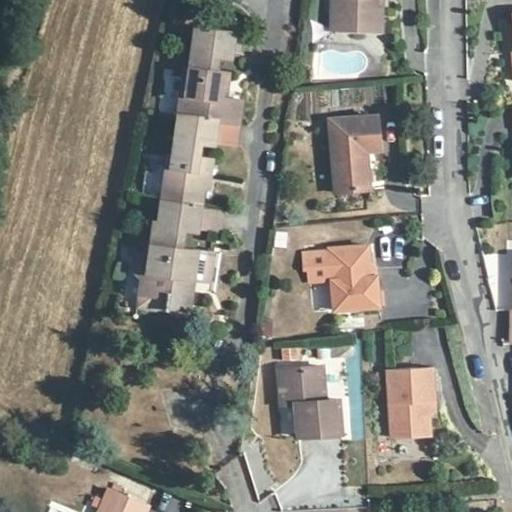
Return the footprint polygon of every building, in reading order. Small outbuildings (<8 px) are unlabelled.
[(333,0),(333,16),(341,16),(341,29),(382,30),(383,8),(375,8),(375,0),(333,0)] [(383,0),(375,0),(375,8),(383,8),(383,0)] [(234,32),(196,27),(189,78),(184,78),(182,95),(188,95),(184,115),(179,115),(172,168),(167,168),(165,179),(170,179),(169,196),(163,195),(159,222),(155,222),(151,255),(137,253),(134,272),(143,273),(148,274),(146,295),(166,298),(165,308),(188,311),(192,280),(209,282),(213,253),(180,248),(183,229),(199,231),(205,187),(208,160),(198,159),(201,142),(215,144),(218,120),(238,123),(241,102),(225,100),(220,99),(224,74),(215,73),(217,56),(230,58),(234,32)] [(188,95),(182,95),(179,115),(184,115),(188,95)] [(380,149),(377,114),(329,119),(336,192),(370,188),(369,172),(367,150),(380,149)] [(383,170),(380,149),(367,150),(369,172),(383,170)] [(206,209),(204,232),(222,234),(225,211),(206,209)] [(288,232),(276,231),(275,246),(287,247),(288,232)] [(370,267),(368,245),(328,249),(328,250),(303,253),(305,268),(309,268),(310,282),(331,280),(334,311),(379,306),(377,276),(371,277),(370,267)] [(143,273),(140,294),(146,295),(148,274),(143,273)] [(166,298),(146,295),(140,294),(138,307),(164,311),(165,308),(166,298)] [(273,323),(263,322),(262,336),(272,336),(273,323)] [(326,400),(323,365),(279,369),(282,405),(295,405),(298,436),(341,432),(339,399),(326,400)] [(434,400),(431,368),(387,370),(391,436),(429,434),(428,416),(427,401),(434,400)] [(293,409),(280,410),(281,436),(294,435),(293,409)] [(145,511),(149,505),(110,490),(100,511),(145,511)]
